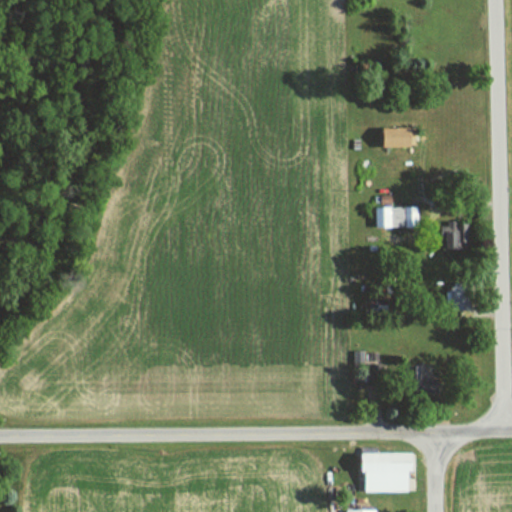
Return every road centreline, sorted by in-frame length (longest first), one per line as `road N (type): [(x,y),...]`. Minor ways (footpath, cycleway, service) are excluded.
road 1 (residential): [(0,434),(511,427)]
road 2 (residential): [(502,428),(495,0)]
